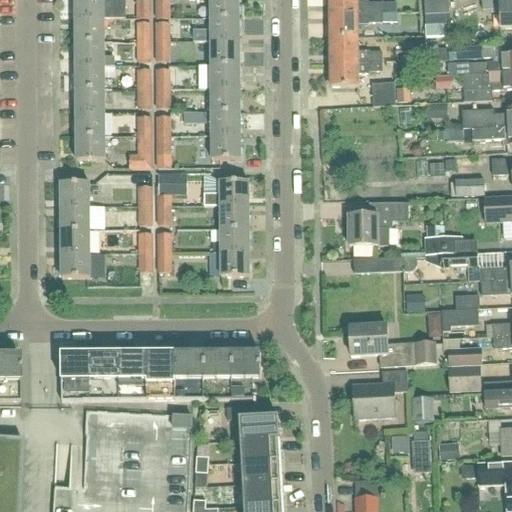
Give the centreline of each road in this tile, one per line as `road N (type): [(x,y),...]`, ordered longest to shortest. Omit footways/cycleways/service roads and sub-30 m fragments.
road 1 (residential): [(275,331),(286,302),(282,0)]
road 2 (residential): [(27,331),(24,0)]
road 3 (residential): [(27,331),(275,331)]
road 4 (residential): [(322,511),(322,408),(312,377),(275,331)]
